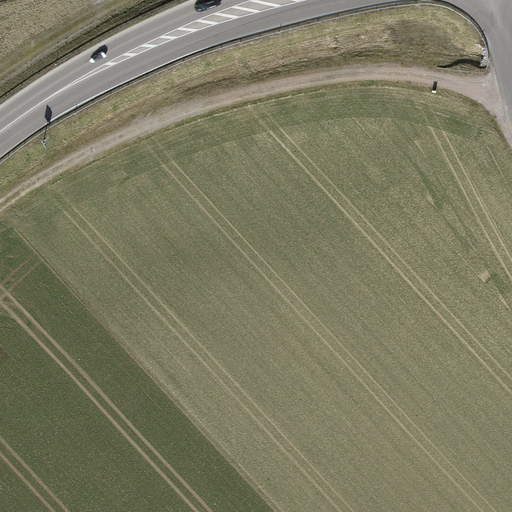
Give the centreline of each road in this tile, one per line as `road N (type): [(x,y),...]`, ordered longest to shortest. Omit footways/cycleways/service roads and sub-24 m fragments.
road 1 (track): [(0,208),(95,147),(255,91),(400,72),(511,91)]
road 2 (primary): [(266,0),(147,44),(54,93),(0,133)]
road 3 (track): [(121,0),(0,70)]
